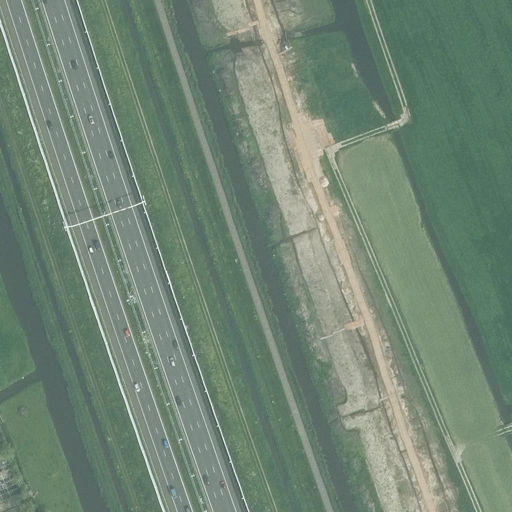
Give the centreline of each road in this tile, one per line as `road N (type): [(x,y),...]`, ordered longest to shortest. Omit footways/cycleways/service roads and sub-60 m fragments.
road 1 (unknown): [(307,511),(134,0)]
road 2 (motorway): [(13,0),(185,511)]
road 3 (track): [(274,511),(103,0)]
road 4 (motorway): [(224,511),(53,0)]
road 5 (track): [(0,103),(138,511)]
